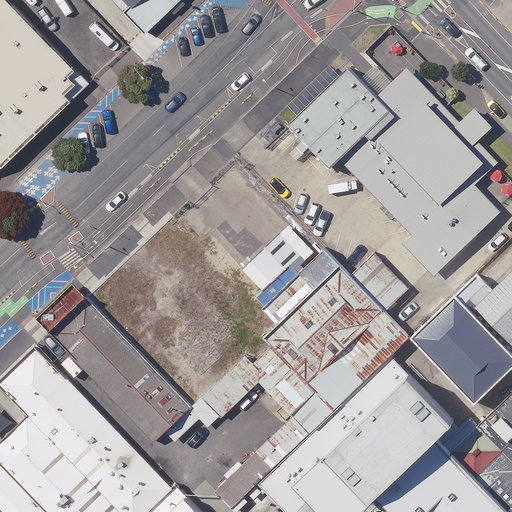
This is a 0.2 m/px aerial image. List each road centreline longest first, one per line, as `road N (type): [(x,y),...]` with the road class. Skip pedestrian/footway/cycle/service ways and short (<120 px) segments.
road 1 (tertiary): [(0,267),(69,216),(190,100)]
road 2 (tertiary): [(314,0),(190,100)]
road 3 (tertiary): [(190,100),(269,0)]
